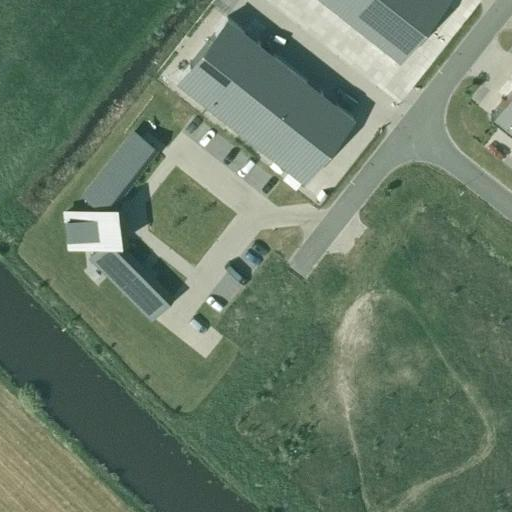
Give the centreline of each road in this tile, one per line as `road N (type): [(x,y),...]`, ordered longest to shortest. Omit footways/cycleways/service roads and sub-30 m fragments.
road 1 (unclassified): [(310,255),(411,129)]
road 2 (unclassified): [(411,129),(503,10)]
road 3 (unclassified): [(411,129),(511,209)]
